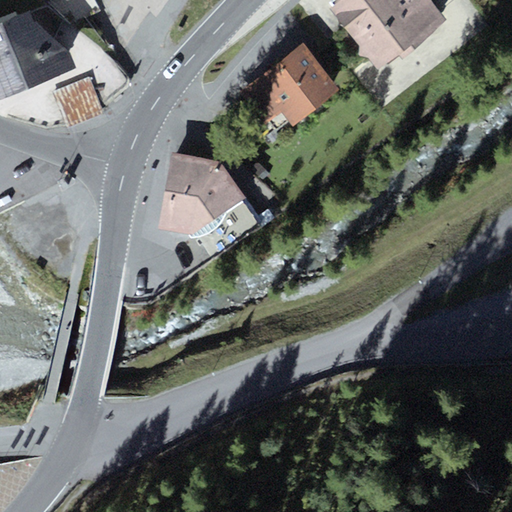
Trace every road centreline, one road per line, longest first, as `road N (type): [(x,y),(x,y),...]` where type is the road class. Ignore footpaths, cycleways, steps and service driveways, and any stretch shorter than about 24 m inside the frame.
road 1 (unclassified): [(72,438),(141,427),(321,358),(511,317)]
road 2 (secondary): [(72,438),(125,162)]
road 3 (secondary): [(125,162),(167,75),(240,0)]
road 4 (residential): [(0,124),(125,162)]
